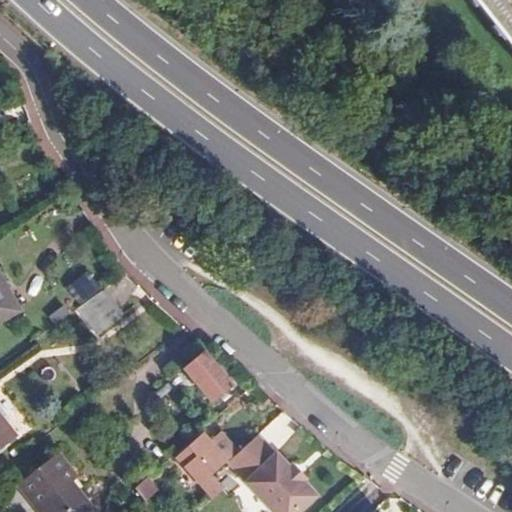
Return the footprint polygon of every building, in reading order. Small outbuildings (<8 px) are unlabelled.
[(511,0),(473,0),(511,48),(511,0)] [(82,270),(62,287),(76,303),(96,285),(82,270)] [(0,273),(0,324),(24,312),(0,273)] [(107,288),(84,305),(103,331),(126,314),(107,288)] [(210,357),(188,374),(213,404),(234,386),(210,357)] [(168,383),(154,394),(168,413),(178,405),(167,392),(172,388),(168,383)] [(0,420),(0,446),(12,437),(0,420)] [(188,448),(195,457),(184,467),(211,499),(221,490),(211,478),(209,476),(227,461),(224,458),(232,450),(219,436),(210,444),(203,435),(188,448)] [(274,454),(257,436),(228,462),(245,481),(243,482),(270,511),(299,511),(316,497),(303,482),(305,480),(292,465),(289,468),(276,453),(274,454)] [(145,478),(133,489),(143,503),(156,492),(145,478)] [(14,488),(0,499),(0,511),(33,511),(34,511),(14,488)]
